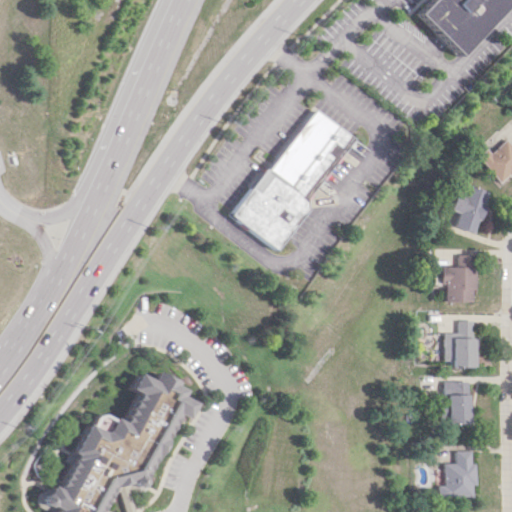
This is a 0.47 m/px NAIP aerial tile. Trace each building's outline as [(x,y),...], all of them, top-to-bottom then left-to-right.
[(412,13),(425,0),(509,0),(452,55),(412,13)] [(347,137),(307,108),(226,218),(266,247),(347,137)] [(511,145),(509,147),(502,138),(485,153),(481,148),(471,156),(493,183),(504,174),(505,175),(511,169),(511,145)] [(447,226),(469,233),(483,192),(462,185),(458,196),(448,193),(443,209),(452,212),(447,226)] [(432,266),(432,284),(437,284),(437,301),(467,302),(468,254),(449,254),(449,266),(432,266)] [(437,360),(446,360),(446,367),(469,367),(469,320),(451,320),(451,333),(436,333),(437,360)] [(129,511),(125,492),(139,489),(144,473),(147,475),(167,413),(182,418),(188,401),(177,397),(179,390),(165,376),(154,373),(150,378),(135,374),(130,389),(132,391),(123,422),(112,418),(102,430),(79,423),(58,489),(47,485),(34,500),(35,506),(50,511),(49,511),(129,511)] [(464,381),(439,381),(439,397),(443,397),(444,424),(465,423),(464,381)] [(439,485),(432,485),(432,497),(467,496),(467,484),(471,484),(471,462),(468,462),(468,450),(451,450),(451,463),(439,463),(439,485)]
